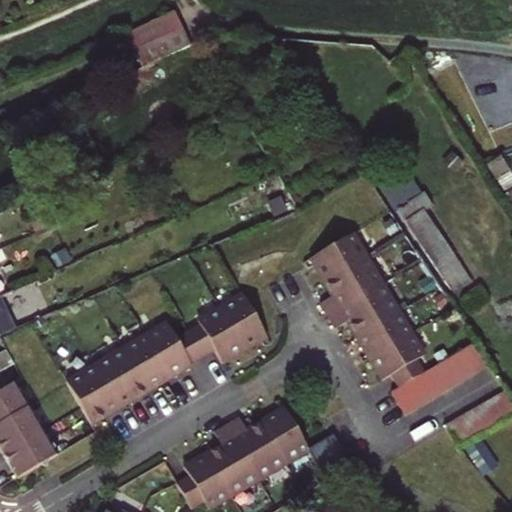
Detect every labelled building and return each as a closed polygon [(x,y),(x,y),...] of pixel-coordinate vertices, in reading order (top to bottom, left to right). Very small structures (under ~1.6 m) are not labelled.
[(174,10),(140,25),(147,42),(182,26),(174,10)] [(136,47),(144,65),(190,43),(182,26),(147,42),(136,47)] [(245,36),(214,32),(213,48),(244,50),(245,36)] [(319,42),(286,38),(285,53),(317,55),(319,42)] [(499,60),(480,58),(479,74),(497,76),(499,60)] [(195,136),(181,142),(187,157),(201,151),(195,136)] [(503,159),(488,168),(495,178),(510,170),(503,159)] [(419,194),(397,162),(375,177),(455,294),(471,283),(424,212),(433,206),(423,191),(419,194)] [(511,186),(501,193),(511,210),(511,186)] [(401,389),(394,393),(407,417),(493,368),(478,344),(426,374),(420,362),(427,357),(358,234),(315,258),(337,295),(323,303),(337,328),(351,321),(384,381),(393,376),(401,389)] [(0,313),(19,305),(11,289),(0,294),(0,313)] [(93,425),(149,390),(170,378),(214,348),(223,361),(266,334),(240,292),(196,319),(199,323),(175,337),(166,322),(66,383),(93,425)] [(7,347),(0,350),(0,371),(16,363),(7,347)] [(16,363),(0,371),(0,382),(3,389),(14,383),(24,377),(16,363)] [(0,445),(5,453),(20,477),(43,463),(49,464),(52,457),(58,453),(14,383),(3,389),(0,390),(0,445)] [(462,450),(511,421),(511,398),(508,392),(447,427),(462,450)] [(223,441),(185,465),(190,474),(179,482),(194,507),(206,501),(211,508),(310,448),(328,479),(354,463),(335,430),(310,446),(284,405),(246,425),(234,434),(223,441)] [(215,430),(223,441),(234,434),(246,425),(240,415),(215,430)]
